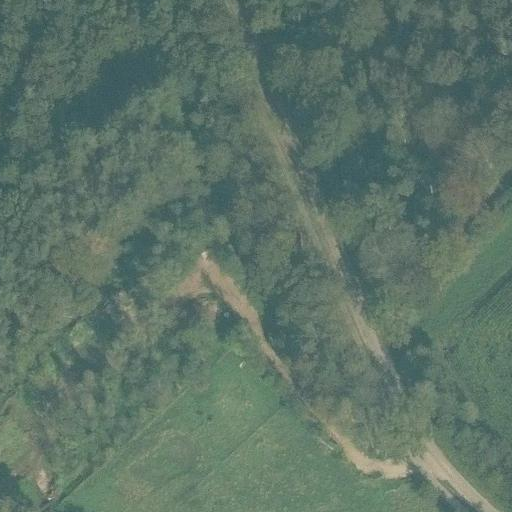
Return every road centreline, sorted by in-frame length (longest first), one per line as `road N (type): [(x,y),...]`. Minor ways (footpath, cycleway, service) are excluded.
road 1 (unclassified): [(485,511),(401,404),(234,0)]
road 2 (unknown): [(356,295),(511,135)]
